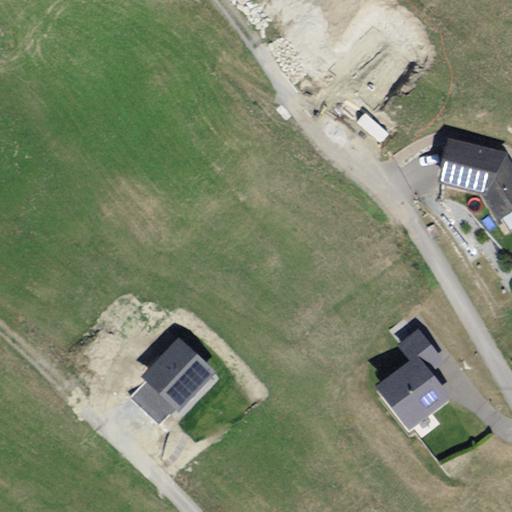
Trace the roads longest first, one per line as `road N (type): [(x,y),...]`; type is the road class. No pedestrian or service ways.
road 1 (residential): [(511,392),(425,244),(371,178),(312,131),(256,57)]
road 2 (residential): [(192,511),(82,405)]
